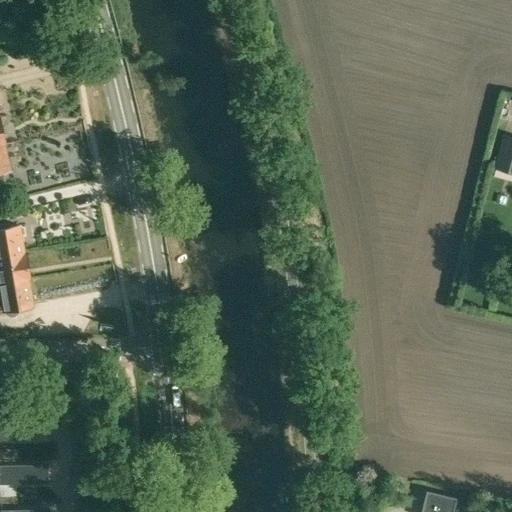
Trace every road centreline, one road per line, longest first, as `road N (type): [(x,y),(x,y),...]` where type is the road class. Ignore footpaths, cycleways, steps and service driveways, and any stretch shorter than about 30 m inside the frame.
road 1 (secondary): [(164,345),(137,177),(92,0)]
road 2 (secondary): [(176,511),(164,345)]
road 3 (unclassified): [(0,349),(164,345)]
